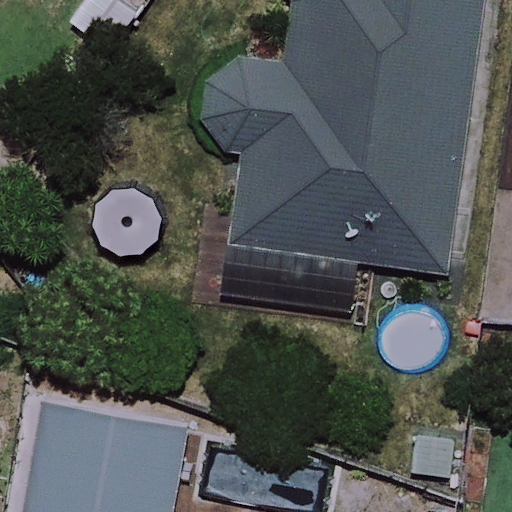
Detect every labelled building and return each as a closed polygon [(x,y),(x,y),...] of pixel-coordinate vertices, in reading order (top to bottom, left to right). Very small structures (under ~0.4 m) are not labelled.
[(73,0),(56,20),(111,69),(160,13),(145,0),(73,0)] [(300,0),(293,67),(279,66),(274,63),(266,59),(257,56),(248,55),(239,56),(231,58),(222,62),(215,67),(208,74),(203,81),(199,89),(196,98),(196,107),(196,116),(198,125),(202,133),(207,140),(214,147),(221,152),(229,156),(238,159),(247,160),(238,251),(466,274),(492,0),(300,0)] [(0,191),(29,167),(0,133),(0,191)] [(0,411),(11,364),(0,361),(0,411)] [(178,511),(194,427),(52,400),(30,511),(178,511)]
